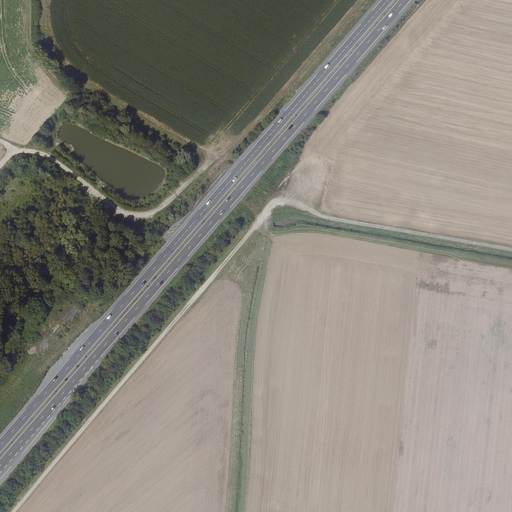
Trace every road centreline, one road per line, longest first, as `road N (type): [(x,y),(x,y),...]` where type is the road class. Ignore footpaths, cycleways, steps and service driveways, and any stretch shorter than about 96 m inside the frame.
road 1 (track): [(13,511),(280,203),(511,249)]
road 2 (trunk): [(0,469),(405,0)]
road 3 (trunk): [(388,0),(0,446)]
road 4 (track): [(0,167),(20,151),(39,152),(119,210),(154,213),(231,150),(362,0)]
